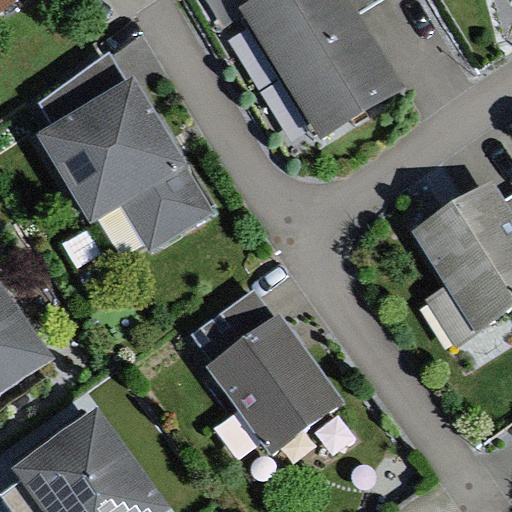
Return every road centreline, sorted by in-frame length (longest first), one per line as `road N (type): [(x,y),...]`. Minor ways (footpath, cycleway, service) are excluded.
road 1 (residential): [(297,229),(493,511)]
road 2 (residential): [(151,0),(297,229)]
road 3 (residential): [(511,86),(297,229)]
